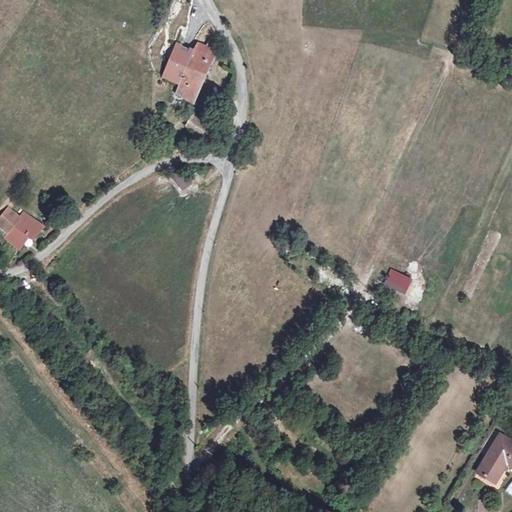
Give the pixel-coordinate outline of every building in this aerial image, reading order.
[(196,53),(183,86),(179,95),(196,102),(204,85),(201,84),(208,68),(211,69),(222,46),(211,41),(208,48),(199,44),(196,53)] [(183,86),(196,53),(181,47),(167,78),(183,86)] [(200,135),(210,123),(198,112),(189,126),(200,135)] [(179,168),(170,174),(180,189),(189,183),(179,168)] [(0,224),(10,232),(20,217),(9,210),(0,221),(0,224)] [(24,212),(20,217),(10,232),(5,239),(20,250),(30,237),(35,239),(44,227),(24,212)] [(411,279),(391,270),(386,281),(406,290),(411,279)] [(487,464),(485,463),(480,472),(496,482),(508,463),(511,464),(511,442),(502,436),(489,457),(491,458),(487,464)]
